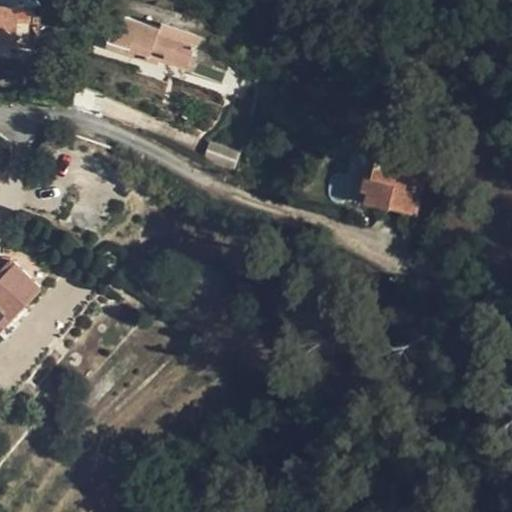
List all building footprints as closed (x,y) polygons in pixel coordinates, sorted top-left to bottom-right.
[(0,39),(16,41),(18,20),(29,21),(29,6),(0,3),(0,39)] [(107,46),(148,59),(150,54),(160,58),(186,66),(194,43),(158,31),(159,27),(118,13),(107,46)] [(158,63),(160,58),(150,54),(148,59),(158,63)] [(66,65),(38,68),(40,93),(69,91),(66,65)] [(212,159),(236,167),(241,152),(217,144),(212,159)] [(375,150),(369,172),(376,175),(382,151),(375,150)] [(402,156),(382,151),(376,175),(369,172),(365,188),(370,190),(368,200),(394,207),(394,205),(416,210),(421,190),(418,189),(422,170),(401,164),(402,156)] [(0,333),(43,289),(14,262),(0,276),(0,333)]
